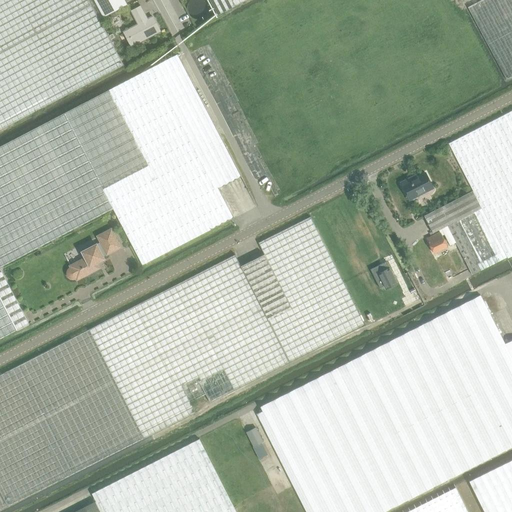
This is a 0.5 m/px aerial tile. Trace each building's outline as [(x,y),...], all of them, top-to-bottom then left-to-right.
[(0,0),(0,130),(41,109),(123,66),(99,20),(87,0),(0,0)] [(123,0),(87,0),(99,20),(127,5),(123,0)] [(208,0),(217,16),(247,0),(208,0)] [(511,0),(480,0),(467,7),(506,80),(511,76),(511,0)] [(152,17),(147,19),(141,6),(131,11),(138,24),(126,31),(123,32),(126,39),(122,42),(124,47),(129,45),(131,48),(134,46),(160,32),(152,17)] [(0,339),(16,331),(29,325),(0,268),(0,267),(114,208),(136,251),(143,265),(236,217),(220,188),(242,177),(219,134),(177,54),(155,65),(0,146),(0,339)] [(511,110),(448,143),(472,191),(482,209),(457,221),(481,270),(506,257),(507,258),(511,255),(511,110)] [(409,200),(433,187),(425,172),(411,180),(409,177),(400,182),(409,200)] [(472,275),(481,270),(457,221),(482,209),(472,191),(453,201),(423,215),(432,233),(438,230),(439,232),(426,238),(433,253),(447,247),(440,233),(443,232),(449,245),(455,242),(472,275)] [(235,255),(89,329),(144,438),(195,413),(194,412),(190,402),(205,395),(209,402),(210,402),(363,324),(364,324),(354,305),(310,217),(260,242),(258,243),(259,244),(264,254),(265,255),(292,308),(270,319),(268,320),(241,267),(235,256),(235,255)] [(111,232),(97,239),(107,256),(120,250),(111,232)] [(96,247),(82,254),(85,261),(70,268),(71,270),(69,271),(68,273),(68,276),(68,278),(70,280),(72,280),(74,280),(76,279),(77,282),(98,270),(96,265),(103,261),(96,247)] [(243,266),(241,267),(268,320),(270,319),(292,308),(265,255),(264,254),(243,266)] [(362,261),(344,270),(356,292),(373,283),(362,261)] [(385,290),(397,284),(390,268),(384,271),(381,265),(370,270),(375,279),(379,277),(385,290)] [(357,292),(365,308),(377,302),(369,286),(357,292)] [(511,447),(511,359),(504,344),(480,296),(438,317),(260,407),(263,412),(257,415),(306,511),(385,511),(439,485),(511,447)] [(0,375),(0,510),(92,464),(144,438),(89,329),(0,375)] [(256,427),(246,432),(253,447),(263,442),(258,431),(256,427)] [(235,511),(199,439),(92,493),(92,494),(96,502),(95,502),(99,511),(235,511)] [(511,511),(511,459),(469,481),(483,511),(511,511)] [(467,511),(455,488),(407,511),(467,511)] [(90,505),(74,511),(99,511),(95,502),(90,505)]
